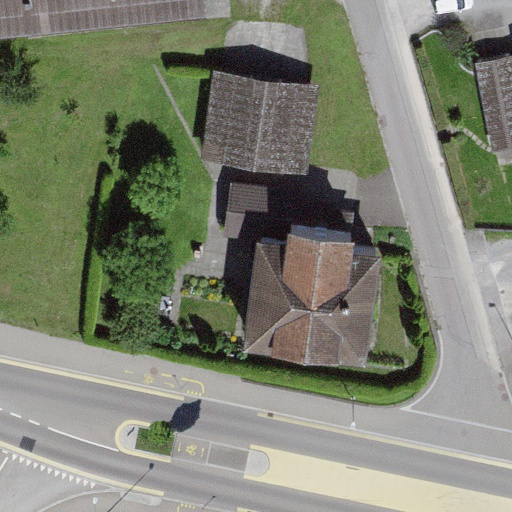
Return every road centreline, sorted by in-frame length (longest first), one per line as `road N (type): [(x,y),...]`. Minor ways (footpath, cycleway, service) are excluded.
road 1 (residential): [(369,0),(486,441),(474,506)]
road 2 (secondary): [(474,506),(124,435),(0,398)]
